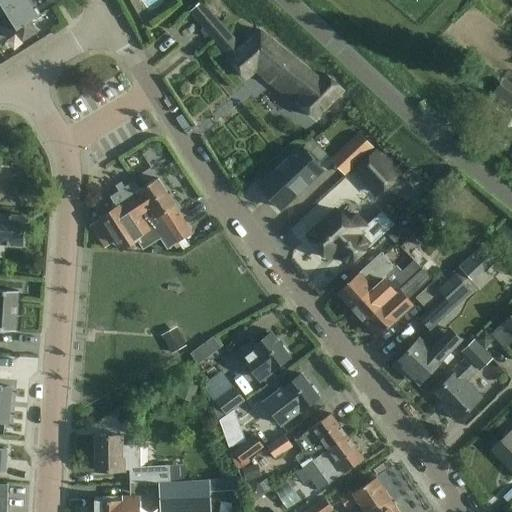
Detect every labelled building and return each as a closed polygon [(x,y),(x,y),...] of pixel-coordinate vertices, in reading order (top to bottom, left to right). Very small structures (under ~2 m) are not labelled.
[(0,0),(0,13),(21,0),(0,0)] [(0,26),(6,36),(38,16),(27,0),(21,0),(0,13),(0,26)] [(298,101),(315,118),(343,90),(325,74),(320,80),(259,30),(241,46),(202,1),(190,12),(229,57),(228,58),(245,78),(247,76),(248,77),(256,70),(267,81),(296,104),(298,101)] [(511,93),(499,84),(488,99),(511,117),(511,93)] [(359,131),(330,159),(346,176),(375,148),(359,131)] [(281,209),(322,170),(301,147),(260,186),(281,209)] [(378,194),(398,175),(375,151),(355,170),(378,194)] [(105,215),(100,219),(105,225),(115,241),(116,243),(121,250),(126,247),(136,240),(143,250),(149,246),(158,240),(160,239),(167,250),(174,245),(178,243),(180,246),(183,250),(189,246),(184,239),(192,234),(175,207),(176,206),(158,179),(140,190),(135,181),(125,188),(121,182),(116,186),(119,191),(110,197),(117,208),(105,215)] [(356,215),(348,222),(337,210),(307,238),(327,259),(336,251),(348,264),(369,245),(359,234),(367,227),(356,215)] [(0,256),(3,257),(4,244),(21,245),(24,217),(0,215),(0,256)] [(436,216),(415,235),(422,242),(442,223),(436,216)] [(397,221),(385,232),(387,235),(395,243),(407,232),(397,221)] [(483,244),(458,266),(459,267),(469,277),(471,280),(496,259),(483,244)] [(363,269),(352,279),(337,292),(351,307),(395,267),(382,253),(378,256),(363,270),(363,269)] [(397,266),(395,267),(351,307),(364,322),(423,269),(414,260),(402,271),(397,266)] [(423,269),(364,322),(377,337),(392,323),(412,305),(407,299),(431,278),(423,269)] [(442,293),(426,308),(428,311),(421,318),(430,328),(471,291),(453,271),(436,287),(442,293)] [(416,298),(426,308),(442,293),(436,287),(432,282),(416,298)] [(0,329),(16,331),(18,291),(0,289),(0,329)] [(511,314),(507,320),(492,334),(504,347),(511,339),(511,314)] [(171,355),(187,347),(176,327),(161,336),(171,355)] [(419,384),(452,349),(461,340),(450,329),(441,338),(430,350),(419,339),(396,362),(419,384)] [(476,339),(485,349),(494,340),(485,331),(476,339)] [(251,341),(239,350),(237,352),(258,381),(271,371),(289,358),(271,333),(254,345),(251,341)] [(490,358),(474,341),(462,352),(478,369),(490,358)] [(197,345),(185,353),(194,364),(205,356),(197,345)] [(476,372),(465,360),(452,373),(454,375),(436,392),(448,405),(445,408),(457,420),(482,396),(467,380),(476,372)] [(206,385),(205,385),(211,398),(213,403),(212,404),(219,421),(226,415),(244,401),(233,387),(221,372),(206,383),(206,385)] [(267,399),(265,401),(283,424),(319,398),(301,374),(283,387),(267,399)] [(184,380),(178,397),(192,403),(199,385),(184,380)] [(0,423),(8,424),(11,387),(0,386),(0,423)] [(314,425),(294,440),(302,452),(295,457),(303,469),(313,462),(312,460),(346,436),(331,414),(314,425)] [(511,431),(491,450),(511,472),(511,431)] [(284,434),(267,446),(275,458),(292,446),(284,434)] [(124,435),(115,435),(95,435),(95,471),(129,471),(129,483),(160,482),(185,481),(184,466),(140,466),(139,448),(124,448),(124,435)] [(255,436),(234,452),(242,462),(262,447),(255,436)] [(321,472),(311,480),(319,491),(329,483),(347,471),(363,459),(346,436),(312,460),(313,462),(321,472)] [(242,469),(245,481),(262,476),(258,464),(242,469)] [(362,511),(376,511),(392,501),(376,477),(353,493),(351,490),(339,498),(347,510),(357,503),(362,511)] [(238,478),(185,481),(160,482),(161,511),(210,511),(209,492),(238,491),(238,478)] [(258,483),(246,490),(253,502),(265,494),(259,484),(258,483)] [(137,511),(137,496),(123,496),(123,501),(95,501),(95,511),(137,511)] [(309,510),(306,511),(328,511),(333,509),(326,499),(312,508),(309,510)] [(398,511),(392,501),(376,511),(398,511)]
